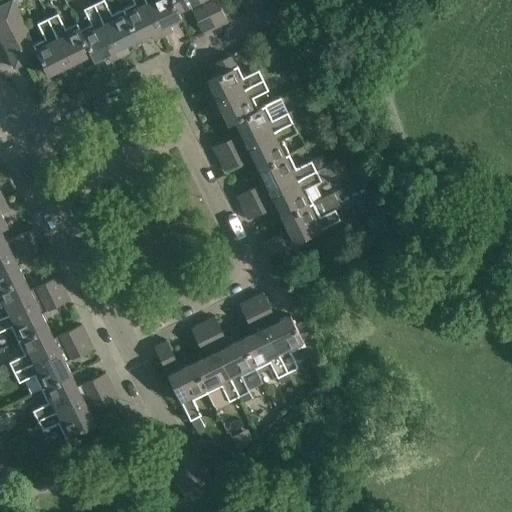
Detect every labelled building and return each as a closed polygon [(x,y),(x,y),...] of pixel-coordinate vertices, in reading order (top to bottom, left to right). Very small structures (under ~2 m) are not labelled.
[(0,18),(18,10),(12,0),(0,5),(0,18)] [(126,45),(137,39),(122,7),(111,13),(104,0),(98,0),(92,3),(119,57),(129,52),(126,45)] [(132,0),(134,2),(122,7),(137,39),(150,33),(153,40),(163,35),(145,0),(132,0)] [(172,31),(169,22),(180,16),(171,0),(145,0),(163,35),(172,31)] [(172,0),(178,11),(190,5),(204,33),(216,27),(202,0),(172,0)] [(202,0),(216,27),(227,22),(216,0),(202,0)] [(264,4),(261,0),(247,0),(252,10),(264,4)] [(119,57),(92,3),(82,8),(89,23),(79,28),(98,67),(119,57)] [(0,31),(23,20),(18,10),(0,18),(0,31)] [(47,17),(73,71),(83,66),(79,59),(91,53),(76,22),(65,28),(57,12),(47,17)] [(28,32),(15,39),(26,62),(39,56),(48,75),(60,69),(64,76),(73,71),(47,17),(36,22),(44,38),(34,43),(28,32)] [(0,31),(0,38),(3,45),(15,39),(28,32),(23,20),(0,31)] [(304,59),(293,37),(281,43),(292,65),(304,59)] [(26,62),(15,39),(3,45),(14,68),(26,62)] [(206,96),(210,105),(264,79),(270,76),(265,67),(259,70),(259,69),(241,77),(231,55),(209,66),(215,77),(207,80),(213,93),(206,96)] [(223,112),(228,123),(265,105),(265,104),(258,108),(253,97),(269,89),(264,79),(210,105),(215,116),(223,112)] [(265,105),(235,120),(241,133),(213,147),(219,158),(292,122),(299,118),(297,113),(292,111),(287,113),(280,98),(265,105)] [(253,157),(259,168),(289,153),(282,140),(297,132),(292,122),(219,158),(225,170),(253,157)] [(242,206),(316,170),(311,160),(295,167),(289,153),(259,168),(265,181),(237,195),(242,206)] [(311,160),(316,170),(327,165),(322,154),(311,160)] [(321,180),(316,170),(242,206),(248,219),(277,205),(282,216),(312,201),(322,197),(315,183),(321,180)] [(322,197),(312,201),(282,216),(289,230),(261,244),(267,256),(277,251),(281,259),(292,253),(288,245),(295,242),(340,220),(334,209),(339,206),(332,192),(322,197)] [(0,227),(6,224),(1,214),(8,210),(3,199),(0,201),(0,227)] [(6,224),(0,227),(0,257),(40,238),(34,228),(6,241),(0,229),(7,226),(6,224)] [(40,238),(0,257),(0,287),(23,276),(18,265),(46,251),(40,238)] [(0,317),(63,286),(58,276),(30,290),(23,276),(0,287),(0,302),(1,305),(0,305),(0,317)] [(0,317),(0,330),(11,325),(18,338),(47,324),(41,313),(70,299),(63,286),(0,317)] [(263,293),(252,299),(287,372),(300,365),(293,350),(304,344),(298,332),(290,315),(277,322),(263,293)] [(258,373),(269,367),(274,377),(277,375),(277,377),(287,372),(252,299),(240,305),(253,333),(241,339),(250,357),(256,368),(258,373)] [(258,373),(256,368),(250,357),(241,339),(229,345),(215,317),(203,322),(239,395),(243,403),(253,398),(249,391),(250,390),(247,384),(260,378),(258,373)] [(215,406),(229,399),(229,400),(239,395),(203,322),(191,328),(205,357),(193,363),(203,382),(207,390),(215,406)] [(9,361),(14,371),(87,335),(82,324),(54,338),(47,324),(18,338),(25,353),(9,361)] [(87,335),(14,371),(19,381),(35,373),(42,387),(71,373),(65,362),(93,348),(87,335)] [(192,397),(207,390),(193,363),(180,369),(166,341),(154,347),(190,420),(201,415),(192,397)] [(37,419),(111,383),(106,373),(77,387),(71,373),(42,387),(49,401),(32,409),(37,419)] [(111,383),(37,419),(43,431),(58,423),(65,438),(95,423),(89,410),(117,396),(111,383)] [(253,440),(247,428),(231,437),(240,453),(253,440)] [(0,474),(12,468),(4,452),(0,453),(0,474)]
